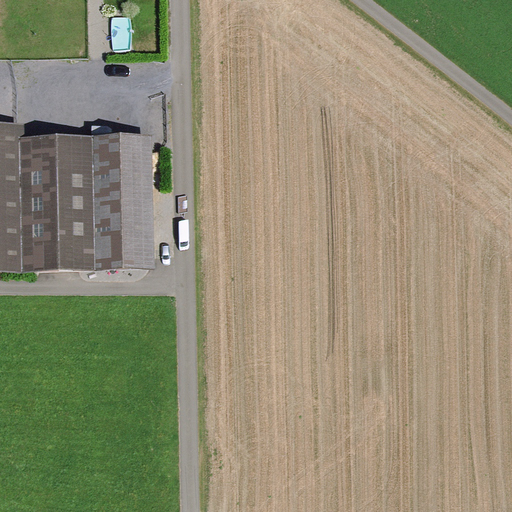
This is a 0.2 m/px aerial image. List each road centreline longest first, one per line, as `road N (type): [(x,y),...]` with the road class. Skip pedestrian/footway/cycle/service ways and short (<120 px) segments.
road 1 (track): [(178,0),(191,511)]
road 2 (track): [(511,120),(409,41)]
